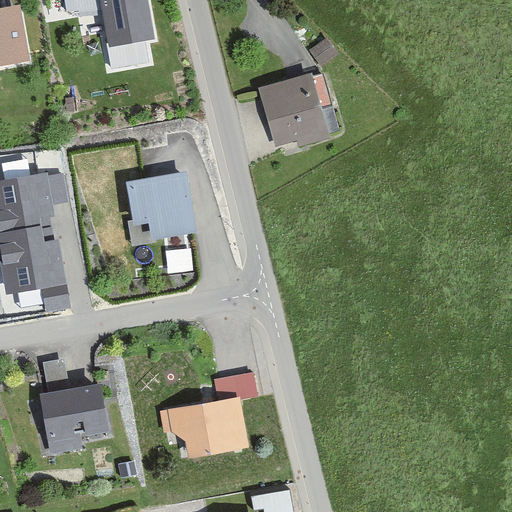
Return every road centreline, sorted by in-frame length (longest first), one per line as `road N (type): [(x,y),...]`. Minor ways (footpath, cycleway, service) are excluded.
road 1 (unclassified): [(267,291),(194,0)]
road 2 (residential): [(267,291),(0,339)]
road 3 (unclassified): [(321,511),(267,291)]
